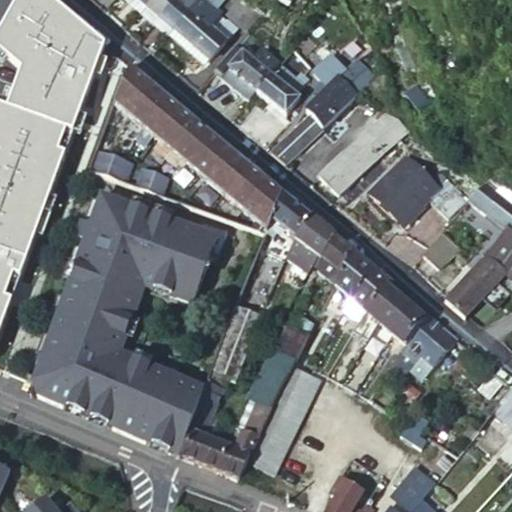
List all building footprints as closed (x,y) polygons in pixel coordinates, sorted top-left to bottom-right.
[(136,0),(146,8),(153,0),(136,0)] [(153,0),(146,8),(160,20),(176,0),(153,0)] [(176,0),(160,20),(173,31),(198,0),(176,0)] [(242,0),(198,0),(173,31),(211,63),(227,43),(209,28),(205,25),(216,11),(213,9),(217,7),(237,25),(241,21),(252,8),(242,0)] [(153,27),(160,20),(146,8),(139,15),(153,27)] [(262,15),(252,8),(241,21),(244,23),(240,27),(247,34),(262,15)] [(205,25),(209,28),(220,15),(221,14),(216,11),(205,25)] [(220,15),(209,28),(227,43),(238,30),(220,15)] [(168,38),(173,31),(160,20),(153,27),(168,38)] [(211,63),(173,31),(168,38),(205,69),(211,63)] [(224,71),(227,73),(241,57),(252,65),(256,61),(237,46),(215,72),(220,76),(224,71)] [(311,70),(292,52),(279,68),(288,77),(295,69),(303,78),(311,70)] [(250,105),(257,97),(267,82),(279,68),(261,55),(256,61),(252,65),(241,57),(227,73),(224,71),(220,76),(215,72),(213,75),(250,105)] [(308,118),(321,132),(346,107),(355,97),(339,80),(347,72),(331,56),(312,75),(326,90),(304,114),(308,118)] [(267,82),(257,97),(285,119),(299,103),(295,99),(310,84),(303,78),(296,85),(288,77),(279,68),(267,82)] [(125,118),(149,88),(137,78),(127,70),(113,108),(125,118)] [(254,224),(265,233),(281,197),(273,191),(197,128),(149,88),(125,118),(254,224)] [(373,164),(406,131),(384,114),(318,180),(338,198),(373,164)] [(270,155),(284,167),(321,132),(308,118),(270,155)] [(133,167),(96,154),(89,174),(126,187),(133,167)] [(466,201),(444,180),(435,189),(404,160),(369,197),(399,226),(425,199),(447,220),(466,201)] [(135,190),(162,200),(168,182),(142,172),(135,190)] [(511,204),(485,183),(468,203),(507,233),(498,243),(511,253),(511,204)] [(293,242),(309,220),(281,197),(265,233),(270,238),(278,229),(293,242)] [(181,462),(205,391),(121,356),(144,288),(194,305),(217,239),(100,199),(90,227),(81,224),(76,239),(84,242),(32,386),(39,401),(181,462)] [(320,261),(334,240),(325,234),(309,220),(293,242),(306,253),(320,261)] [(265,236),(265,233),(254,224),(251,231),(265,236)] [(455,250),(438,236),(420,259),(436,272),(455,250)] [(314,273),(332,288),(350,259),(352,255),(334,240),(320,261),(314,273)] [(306,253),(293,242),(289,252),(314,273),(320,261),(306,253)] [(511,253),(498,243),(484,261),(504,277),(507,279),(511,272),(511,253)] [(350,259),(332,288),(348,302),(372,271),(352,255),(350,259)] [(484,261),(447,300),(444,304),(464,322),(470,317),(504,277),(484,261)] [(372,271),(348,302),(363,315),(388,285),(381,278),(372,271)] [(253,276),(249,275),(241,295),(245,296),(253,276)] [(388,285),(363,315),(378,327),(403,297),(388,285)] [(240,297),(235,310),(249,315),(255,302),(240,297)] [(403,297),(378,327),(392,339),(416,309),(403,297)] [(363,315),(348,302),(342,314),(358,323),(363,315)] [(416,309),(392,339),(404,349),(428,319),(416,309)] [(181,462),(239,484),(266,429),(272,415),(254,407),(234,452),(228,449),(230,445),(214,439),(212,443),(202,440),(226,380),(234,384),(259,319),(249,315),(235,310),(205,391),(181,462)] [(287,330),(300,335),(306,323),(293,317),(287,330)] [(428,319),(404,349),(432,372),(456,343),(450,338),(428,319)] [(254,407),(272,415),(282,394),(296,363),(292,361),(295,354),(291,352),(300,335),(287,330),(285,329),(249,405),(254,407)] [(292,361),(296,363),(308,338),(300,335),(291,352),(295,354),(292,361)] [(432,372),(404,349),(396,360),(423,382),(432,372)] [(483,366),(467,353),(453,369),(469,383),(483,366)] [(296,372),(250,468),(273,478),(318,382),(296,372)] [(511,405),(505,399),(494,414),(511,432),(511,405)] [(0,467),(0,504),(13,473),(0,467)] [(394,497),(415,510),(421,502),(437,482),(418,467),(394,497)] [(336,499),(335,500),(352,510),(362,493),(341,480),(331,496),(336,499)] [(35,511),(61,511),(51,500),(35,511)] [(335,500),(328,511),(354,511),(352,510),(335,500)] [(413,511),(431,511),(421,502),(415,510),(413,511)]
